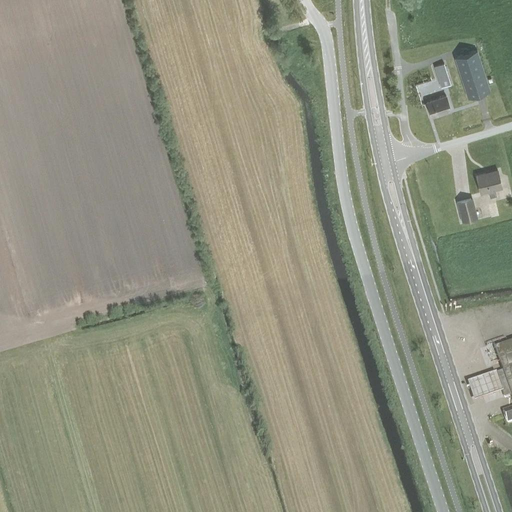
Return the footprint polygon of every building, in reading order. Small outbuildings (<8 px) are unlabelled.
[(490,91),(477,50),(454,57),(468,98),(490,91)] [(439,81),(441,87),(450,84),(448,78),(439,81)] [(426,102),(431,117),(451,111),(446,96),(426,102)] [(489,197),(496,196),(495,189),(502,188),(497,170),(476,176),(480,193),(488,191),(489,197)] [(470,197),(457,201),(462,222),(475,218),(470,197)] [(480,208),(481,218),(488,217),(487,207),(480,208)] [(511,343),(495,349),(502,372),(496,374),(497,377),(499,383),(502,392),(504,396),(504,399),(511,396),(511,399),(511,343)] [(499,383),(497,377),(468,386),(475,406),(504,396),(502,392),(499,383)] [(511,408),(502,412),(506,423),(511,421),(511,408)]
